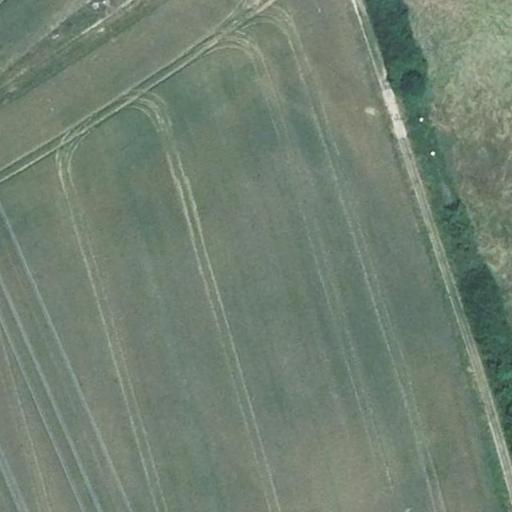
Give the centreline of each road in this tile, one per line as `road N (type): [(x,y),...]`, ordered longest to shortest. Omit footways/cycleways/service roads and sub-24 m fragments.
road 1 (track): [(511,507),(352,0)]
road 2 (track): [(0,91),(139,0)]
